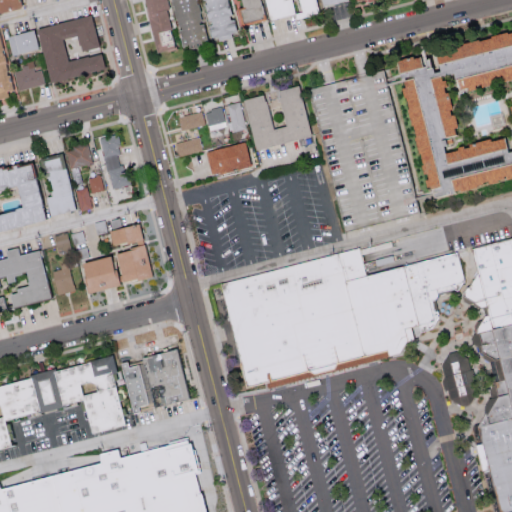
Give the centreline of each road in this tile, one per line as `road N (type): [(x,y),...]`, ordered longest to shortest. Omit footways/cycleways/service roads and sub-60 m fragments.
road 1 (residential): [(0,136),(511,1)]
road 2 (residential): [(246,511),(112,0)]
road 3 (residential): [(0,351),(191,303)]
